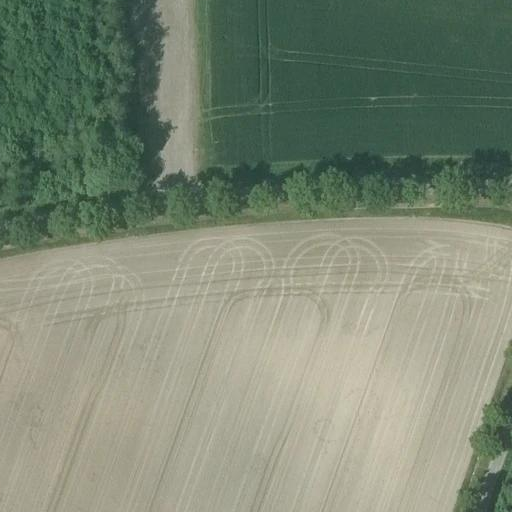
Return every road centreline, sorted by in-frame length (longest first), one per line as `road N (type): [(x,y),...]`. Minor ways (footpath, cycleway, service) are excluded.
road 1 (unclassified): [(0,244),(180,201),(511,206)]
road 2 (unclassified): [(511,391),(469,511)]
